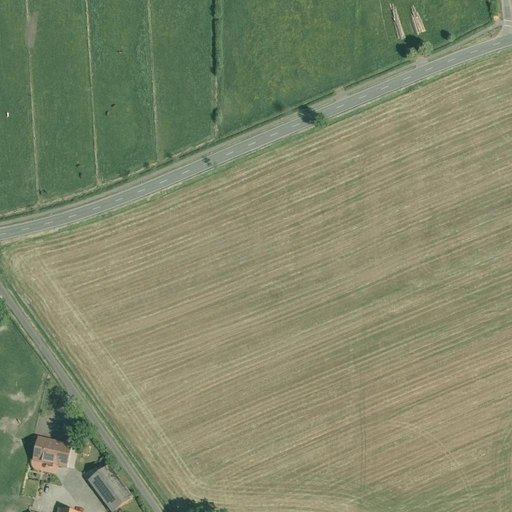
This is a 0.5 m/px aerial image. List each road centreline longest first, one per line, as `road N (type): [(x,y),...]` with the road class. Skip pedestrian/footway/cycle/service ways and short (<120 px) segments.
road 1 (tertiary): [(0,235),(130,198),(511,41)]
road 2 (unclassified): [(154,511),(0,289)]
